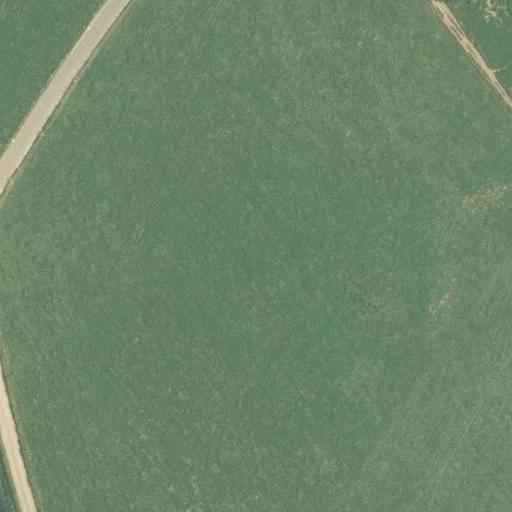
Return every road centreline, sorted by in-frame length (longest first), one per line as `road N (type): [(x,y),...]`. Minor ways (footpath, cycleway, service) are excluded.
road 1 (tertiary): [(0,174),(118,0)]
road 2 (track): [(0,384),(31,511)]
